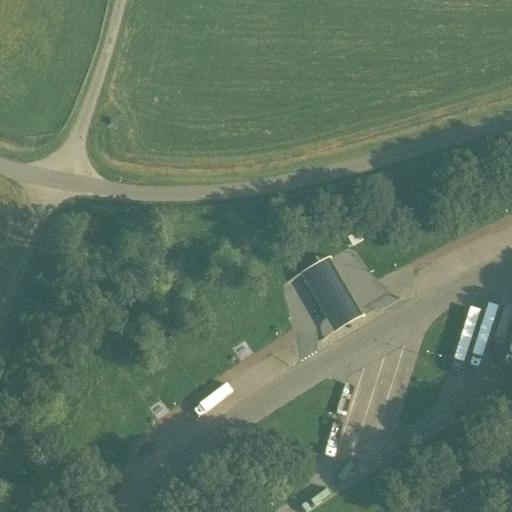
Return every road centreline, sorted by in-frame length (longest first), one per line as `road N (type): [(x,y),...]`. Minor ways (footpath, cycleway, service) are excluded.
road 1 (unclassified): [(511,121),(259,187),(168,195),(60,181)]
road 2 (unclassified): [(60,181),(119,0)]
road 3 (unclassified): [(0,337),(60,181)]
